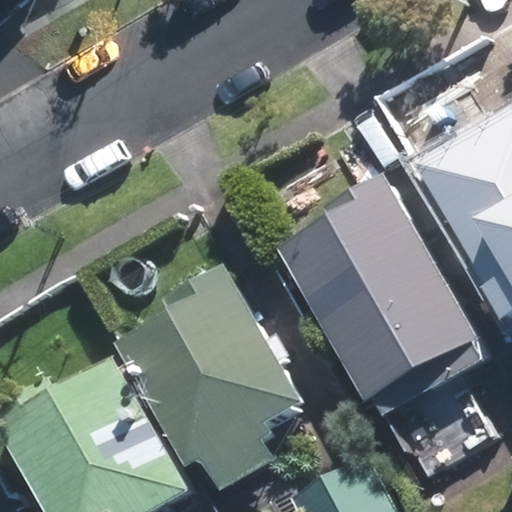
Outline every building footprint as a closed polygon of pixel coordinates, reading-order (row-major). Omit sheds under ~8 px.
[(511,89),(508,82),(396,141),(511,357),(511,89)] [(379,171),(263,238),(367,413),(482,345),(379,171)] [(299,407),(216,263),(158,296),(166,309),(112,340),(184,466),(199,458),(217,489),(274,457),(264,440),(274,435),(268,424),(299,407)] [(0,448),(36,511),(157,511),(181,499),(103,360),(43,393),(39,385),(0,406),(0,448)] [(511,447),(487,461),(511,505),(511,447)] [(397,511),(377,471),(302,509),(303,511),(397,511)]
